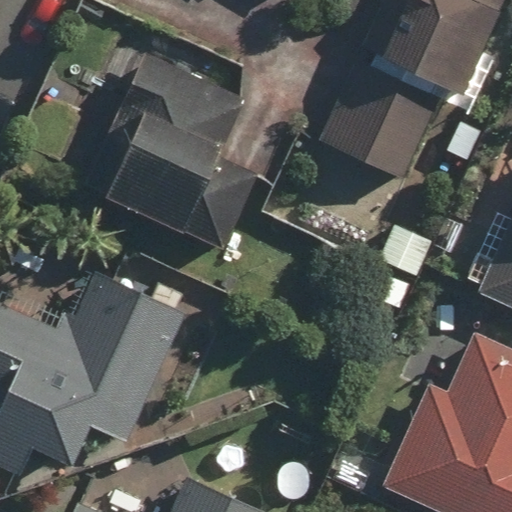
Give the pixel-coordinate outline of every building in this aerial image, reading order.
[(386,0),(323,139),(406,177),(446,90),(462,97),(505,0),(386,0)] [(152,55),(91,179),(226,245),(262,170),(219,149),(243,99),(152,55)] [(511,212),(479,284),(511,299),(511,212)] [(0,302),(0,467),(21,476),(34,447),(71,464),(89,425),(120,439),(182,303),(96,264),(65,332),(0,302)] [(382,482),(446,511),(511,511),(511,352),(471,333),(446,387),(430,379),(382,482)] [(99,511),(81,503),(76,511),(268,511),(193,475),(174,511),(99,511)]
